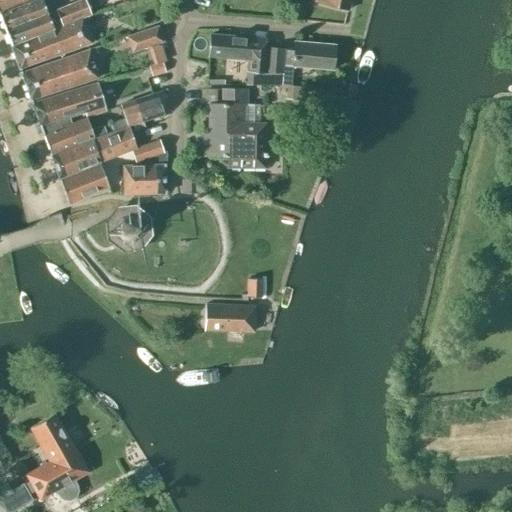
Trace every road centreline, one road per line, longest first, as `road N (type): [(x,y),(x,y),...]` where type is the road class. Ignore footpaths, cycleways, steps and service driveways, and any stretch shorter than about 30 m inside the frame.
road 1 (residential): [(186,20),(345,30),(352,0)]
road 2 (residential): [(177,197),(177,47),(186,20)]
road 3 (residential): [(0,68),(50,211)]
